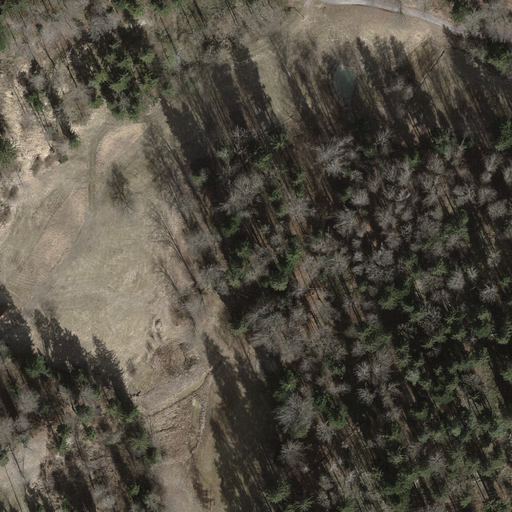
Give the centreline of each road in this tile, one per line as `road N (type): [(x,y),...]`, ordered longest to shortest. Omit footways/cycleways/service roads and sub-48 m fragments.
road 1 (track): [(0,347),(82,238),(96,139),(106,128),(146,127),(286,32),(309,0)]
road 2 (track): [(203,84),(220,307),(250,511)]
